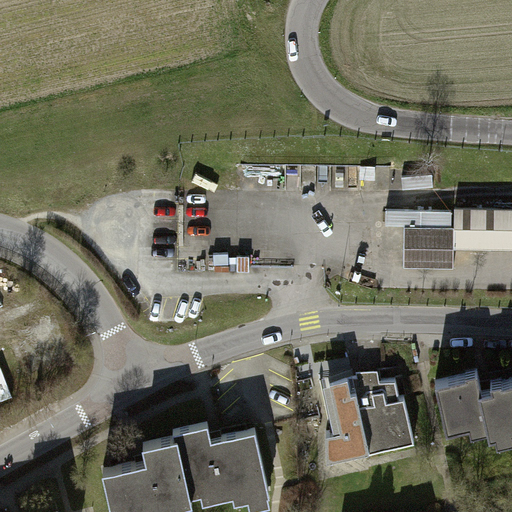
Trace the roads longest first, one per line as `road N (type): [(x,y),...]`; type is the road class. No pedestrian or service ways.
road 1 (unclassified): [(511,323),(312,324),(138,380)]
road 2 (secondary): [(315,0),(303,55),(310,81),(337,107),(376,124),(463,130)]
road 3 (residential): [(138,380),(67,269),(0,230)]
road 4 (unclassified): [(138,380),(0,459)]
